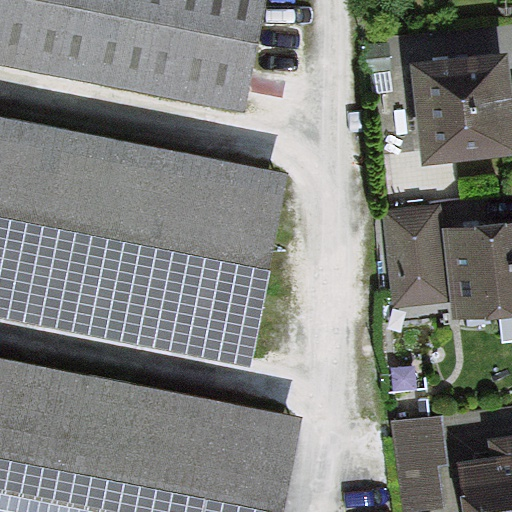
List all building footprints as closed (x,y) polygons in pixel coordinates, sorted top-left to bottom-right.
[(264,0),(0,0),(0,63),(243,110),(264,0)] [(511,90),(507,52),(413,64),(426,162),(511,150),(511,90)] [(288,175),(0,117),(0,313),(251,364),(288,175)] [(437,209),(386,214),(396,307),(452,301),(454,322),(511,315),(511,220),(439,228),(437,209)] [(287,511),(306,416),(0,356),(0,511),(287,511)] [(452,417),(403,425),(416,511),(511,511),(511,462),(460,470),(452,417)]
